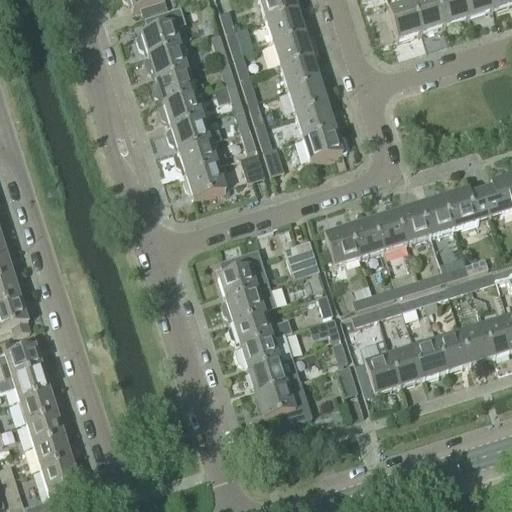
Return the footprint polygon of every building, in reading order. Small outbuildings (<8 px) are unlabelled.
[(163,7),(160,0),(120,0),(122,6),(127,9),(129,8),(132,17),(139,15),(142,27),(166,19),(162,8),(163,7)] [(264,27),(296,17),(290,0),(267,0),(257,3),(256,4),(264,27)] [(420,39),(444,32),(434,0),(410,8),(420,39)] [(444,32),(467,24),(459,0),(434,0),(444,32)] [(459,0),(467,24),(491,16),(485,0),(459,0)] [(485,0),(491,16),(511,9),(511,2),(511,0),(485,0)] [(396,47),(420,39),(410,8),(386,15),(396,47)] [(137,41),(134,46),(137,55),(142,57),(144,56),(146,63),(147,65),(178,55),(172,34),(184,30),(179,14),(166,19),(142,27),(146,38),(139,41),(137,41)] [(225,18),(218,20),(224,40),(234,37),(227,17),(225,18)] [(271,51),(303,41),(296,17),(264,27),(271,51)] [(232,63),(241,61),(234,37),(224,40),(232,63)] [(217,70),(227,67),(219,41),(209,44),(217,70)] [(279,75),(311,65),(303,41),(271,51),(279,75)] [(155,89),(186,79),(178,55),(147,65),(146,63),(144,64),(142,69),(145,78),(149,80),(151,79),(154,87),(155,89)] [(239,87),(249,84),(241,61),(232,63),(239,87)] [(286,99),(318,89),(311,65),(279,75),(286,99)] [(224,93),(234,90),(227,67),(217,70),(224,93)] [(201,90),(190,93),(186,79),(155,89),(154,87),(152,88),(149,93),(153,102),(158,105),(159,104),(162,112),(193,103),(193,102),(204,98),(201,90)] [(247,111),(256,108),(249,84),(239,87),(247,111)] [(294,123),(326,113),(318,89),(286,99),(294,123)] [(232,117),(242,114),(234,90),(224,93),(232,117)] [(169,136),(201,127),(193,103),(162,112),(159,113),(157,117),(160,126),(164,128),(167,128),(169,135),(169,136)] [(254,135),(264,132),(256,108),(247,111),(254,135)] [(301,147),(333,137),(326,113),(294,123),(301,147)] [(239,140),(249,137),(242,114),(232,117),(239,140)] [(166,136),(164,140),(167,149),(172,152),(174,151),(177,159),(177,160),(208,150),(220,146),(217,136),(205,140),(201,127),(169,136),(169,135),(166,136)] [(271,155),(264,132),(254,135),(262,158),(271,155)] [(245,159),(255,156),(249,137),(239,140),(245,159)] [(340,142),(335,144),(333,137),(301,147),(309,170),(341,160),(340,160),(345,158),(340,142)] [(224,160),(213,164),(208,150),(177,160),(177,159),(174,160),(172,164),(175,174),(179,176),(182,175),(184,184),(216,173),(227,170),(224,160)] [(271,155),(262,158),(269,183),(283,178),(275,154),(271,155)] [(246,190),(264,184),(256,160),(238,165),(246,190)] [(185,184),(182,189),(184,196),(189,199),(192,208),(223,198),(216,173),(184,184),(185,184)] [(491,192),(479,196),(489,225),(500,221),(501,222),(511,218),(511,181),(490,188),(491,192)] [(467,196),(443,204),(453,238),(478,230),(477,228),(489,225),(479,196),(468,200),(467,196)] [(430,245),(453,238),(443,204),(419,211),(430,245)] [(419,211),(395,218),(406,253),(430,245),(419,211)] [(395,218),(371,226),(382,260),(406,253),(395,218)] [(371,226),(347,234),(358,268),(382,260),(371,226)] [(347,234),(323,241),(333,272),(334,275),(345,272),(358,268),(347,234)] [(305,282),(316,279),(307,248),(295,252),(305,282)] [(290,287),(305,282),(295,252),(281,256),(290,287)] [(222,280),(216,282),(217,283),(224,307),(268,294),(260,269),(256,257),(218,269),(222,280)] [(0,262),(0,287),(12,284),(12,283),(12,279),(9,272),(7,269),(5,261),(0,262)] [(468,281),(487,275),(484,265),(465,271),(468,281)] [(448,287),(468,281),(465,271),(445,277),(448,287)] [(494,289),(511,283),(511,278),(510,273),(490,279),(494,289)] [(474,295),(494,289),(490,279),(471,285),(474,295)] [(420,296),(440,290),(437,280),(417,286),(420,296)] [(12,284),(0,287),(0,312),(19,306),(18,303),(19,302),(17,295),(16,295),(12,284)] [(401,302),(420,296),(417,286),(398,292),(401,302)] [(447,304),(467,298),(463,288),(444,294),(447,304)] [(355,306),(350,307),(353,317),(372,311),(369,301),(370,301),(368,295),(367,292),(352,297),(353,300),(355,306)] [(262,317),(275,313),(268,293),(268,294),(224,307),(222,307),(219,312),(222,320),(227,323),(229,322),(231,330),(232,331),(263,321),(262,317)] [(427,310),(447,304),(444,294),(424,300),(427,310)] [(372,311),(393,304),(390,295),(370,301),(369,301),(372,311)] [(322,324),(331,321),(325,301),(316,304),(322,324)] [(400,319),(420,312),(417,303),(397,309),(400,319)] [(0,338),(9,335),(12,344),(28,339),(25,330),(27,330),(26,329),(26,325),(24,318),(22,315),(19,306),(0,312),(0,338)] [(381,325),(400,319),(397,309),(378,315),(381,325)] [(353,333),(373,327),(370,318),(350,324),(353,333)] [(280,332),(267,335),(263,321),(232,331),(231,330),(229,331),(226,336),(229,346),(233,347),(237,346),(239,355),(290,339),(287,329),(280,332)] [(492,366),(511,359),(511,346),(505,324),(482,332),(492,366)] [(329,348),(339,345),(333,325),(323,328),(329,348)] [(469,373),(492,366),(482,332),(458,339),(469,373)] [(445,381),(469,373),(458,339),(435,347),(445,381)] [(237,356),(235,360),(237,369),(242,372),(244,371),(247,379),(291,365),(283,341),(239,355),(237,356)] [(374,350),(358,355),(374,404),(398,396),(387,362),(382,347),(382,346),(374,348),(374,350)] [(422,388),(445,381),(435,347),(411,354),(422,388)] [(14,349),(0,353),(0,375),(4,387),(9,385),(10,385),(41,376),(40,375),(41,372),(39,365),(36,361),(33,352),(16,357),(14,349)] [(337,372),(346,369),(340,349),(330,352),(337,372)] [(398,396),(422,388),(411,354),(387,362),(398,396)] [(291,365),(247,379),(255,403),(298,389),(291,365)] [(343,404),(356,400),(347,372),(335,376),(343,404)] [(17,408),(48,399),(48,398),(48,395),(46,388),(44,385),(41,376),(10,385),(9,385),(4,387),(0,387),(0,398),(12,395),(17,408)] [(298,389),(255,403),(262,426),(279,421),(282,433),(311,424),(300,388),(298,389)] [(48,399),(17,408),(24,432),(55,422),(55,421),(55,417),(53,410),(51,408),(48,399)] [(55,422),(24,432),(31,455),(62,445),(62,444),(62,440),(60,433),(58,431),(55,422)] [(62,445),(31,455),(38,477),(69,468),(69,467),(69,463),(67,456),(65,453),(62,445)] [(69,468),(38,477),(46,501),(47,501),(49,506),(66,500),(65,495),(77,491),(76,490),(76,486),(74,479),(72,477),(69,468)] [(9,473),(0,476),(0,484),(1,489),(13,485),(9,473)] [(13,485),(1,489),(8,511),(9,511),(20,509),(13,485)]
